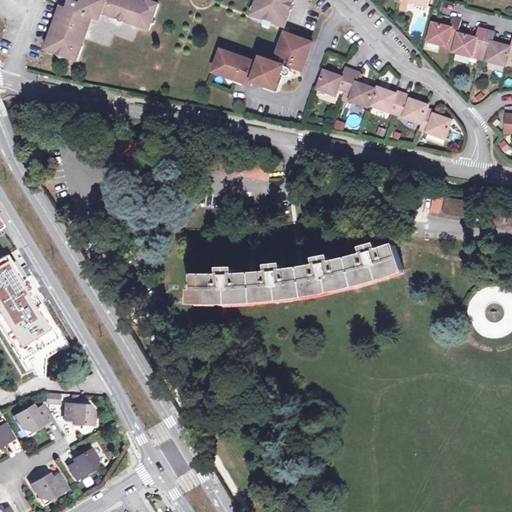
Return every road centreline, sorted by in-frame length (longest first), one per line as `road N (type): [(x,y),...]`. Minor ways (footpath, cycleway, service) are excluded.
road 1 (secondary): [(184,447),(0,137)]
road 2 (unclassified): [(294,139),(10,82)]
road 3 (unclassified): [(287,211),(47,158)]
road 4 (unclassified): [(511,228),(421,220),(356,225),(287,211)]
road 5 (secondary): [(0,200),(111,382)]
road 6 (unclassified): [(473,177),(294,139)]
road 7 (unclassified): [(336,0),(400,65),(431,79),(471,119)]
